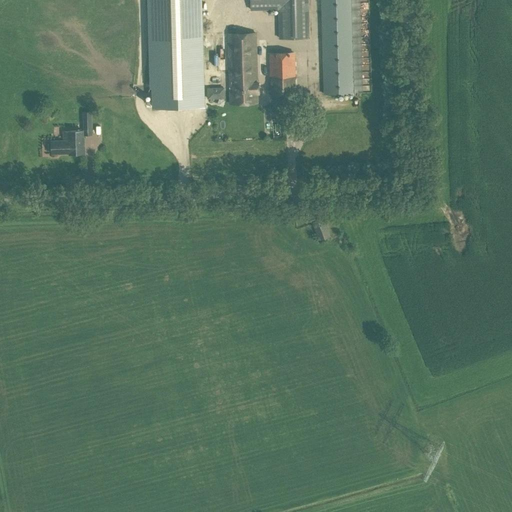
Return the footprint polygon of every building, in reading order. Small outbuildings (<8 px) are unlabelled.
[(203,105),(200,0),(150,0),(153,107),(203,105)] [(279,38),(307,37),(309,37),(308,0),(249,0),(250,9),(278,9),(279,38)] [(320,0),(323,94),(373,93),(370,0),(320,0)] [(257,82),(255,32),(227,32),(229,103),(257,102),(257,94),(258,94),(258,82),(257,82)] [(294,95),(294,51),(270,52),(270,95),(294,95)] [(224,88),(208,88),(208,98),(224,98),(224,88)] [(91,112),(83,112),(83,125),(91,125),(91,112)] [(54,154),(69,153),(69,154),(85,153),(84,140),(83,140),(83,130),(68,131),(63,131),(63,141),(54,141),(54,154)] [(324,219),(313,224),(319,240),(330,236),(324,219)]
